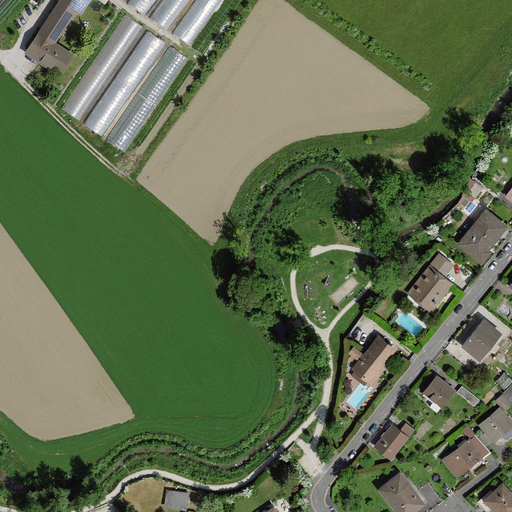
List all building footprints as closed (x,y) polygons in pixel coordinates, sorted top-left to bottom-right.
[(63,0),(29,53),(51,67),(53,65),(63,71),(73,56),(54,44),(77,10),(81,13),(89,0),(63,0)] [(168,26),(187,0),(162,0),(152,14),(168,26)] [(197,0),(177,33),(194,44),(221,0),(197,0)] [(83,118),(141,21),(124,11),(65,108),(83,118)] [(146,27),(87,123),(105,134),(164,38),(146,27)] [(171,43),(109,139),(127,150),(188,55),(171,43)] [(476,183),(469,192),(475,197),(482,188),(476,183)] [(487,212),(460,245),(482,263),(490,253),(488,251),(507,228),(487,212)] [(438,254),(408,294),(431,311),(451,285),(440,277),(445,270),(450,264),(438,254)] [(484,320),(464,346),(481,359),(502,333),(484,320)] [(380,337),(354,369),(373,384),(387,366),(385,364),(396,350),(380,337)] [(507,387),(511,380),(511,375),(505,371),(498,381),(507,387)] [(454,390),(437,376),(425,391),(442,405),(454,390)] [(511,382),(503,393),(511,402),(511,400),(511,382)] [(463,386),(458,392),(475,406),(480,400),(463,386)] [(505,411),(511,405),(502,395),(496,401),(505,411)] [(511,422),(509,419),(501,409),(482,427),(495,441),(502,435),(505,439),(508,439),(511,436),(511,422)] [(409,438),(395,427),(377,448),(392,460),(409,438)] [(476,436),(446,461),(458,476),(482,457),(483,459),(488,455),(491,453),(476,436)] [(420,502),(401,477),(386,489),(402,511),(415,511),(412,508),(420,502)] [(511,511),(511,493),(504,485),(487,501),(497,511),(511,511)] [(188,493),(168,491),(166,506),(187,508),(188,493)]
